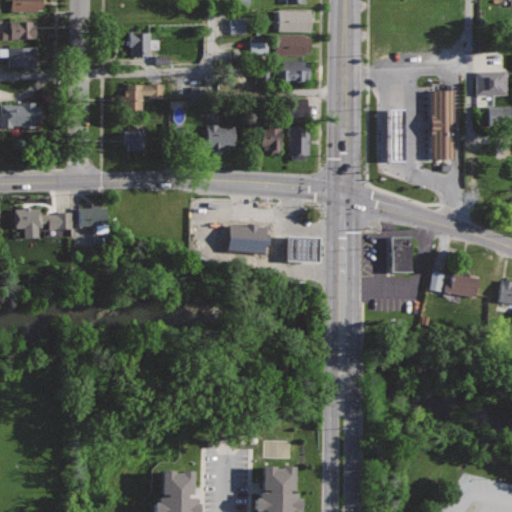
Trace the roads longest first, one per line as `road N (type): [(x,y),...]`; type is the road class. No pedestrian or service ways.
road 1 (secondary): [(343,195),(234,183),(0,183)]
road 2 (secondary): [(343,195),(342,511)]
road 3 (secondary): [(343,0),(343,195)]
road 4 (residential): [(80,0),(79,182)]
road 5 (secondary): [(511,247),(343,195)]
